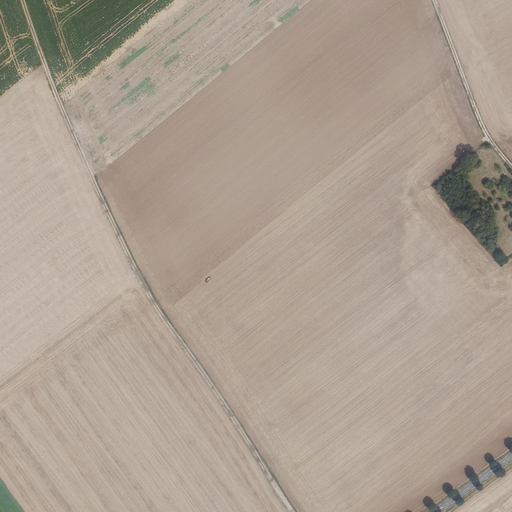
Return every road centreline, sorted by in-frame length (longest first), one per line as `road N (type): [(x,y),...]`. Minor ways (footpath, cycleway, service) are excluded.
road 1 (track): [(24,0),(131,263),(292,511)]
road 2 (track): [(511,170),(486,141),(433,0)]
